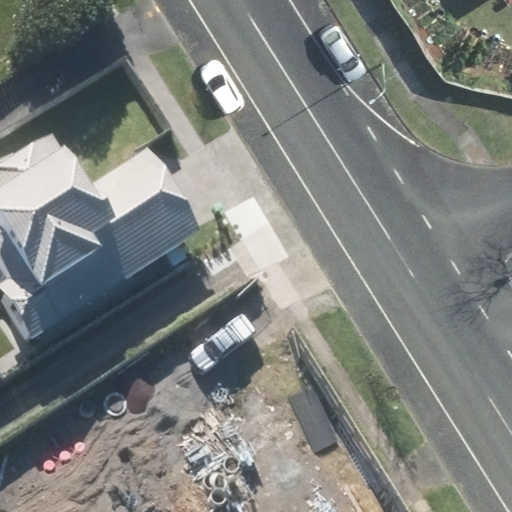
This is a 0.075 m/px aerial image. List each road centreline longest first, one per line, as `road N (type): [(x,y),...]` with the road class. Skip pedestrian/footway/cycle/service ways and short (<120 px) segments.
road 1 (residential): [(238,0),(443,330)]
road 2 (residential): [(443,330),(511,442)]
